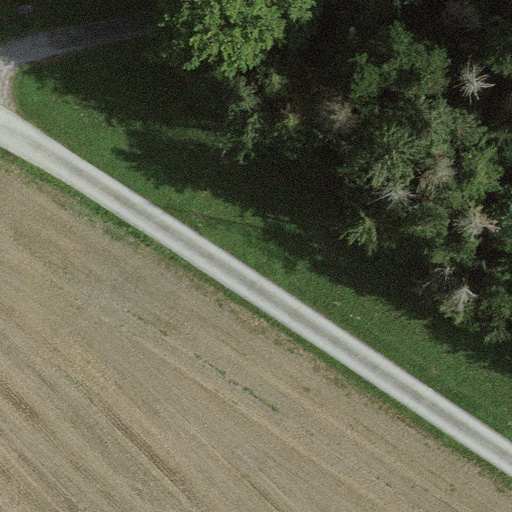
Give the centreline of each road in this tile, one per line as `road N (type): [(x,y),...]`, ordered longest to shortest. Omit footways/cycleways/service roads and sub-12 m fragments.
road 1 (track): [(0,124),(511,459)]
road 2 (track): [(0,60),(222,0)]
